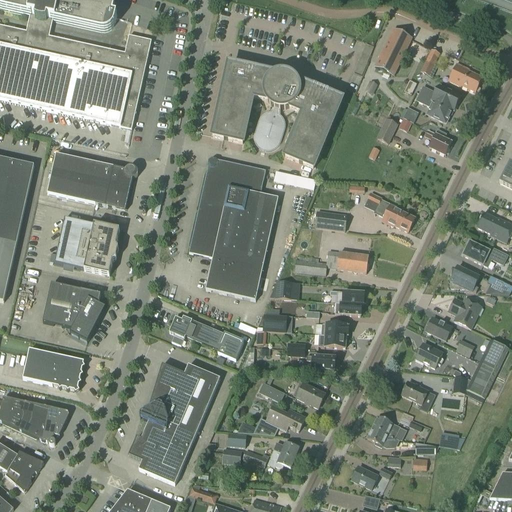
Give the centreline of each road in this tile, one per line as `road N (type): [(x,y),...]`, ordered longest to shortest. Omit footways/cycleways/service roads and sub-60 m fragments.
road 1 (unclassified): [(56,511),(124,369),(204,22),(187,0)]
road 2 (residential): [(300,511),(511,82)]
road 3 (residential): [(511,63),(396,14)]
